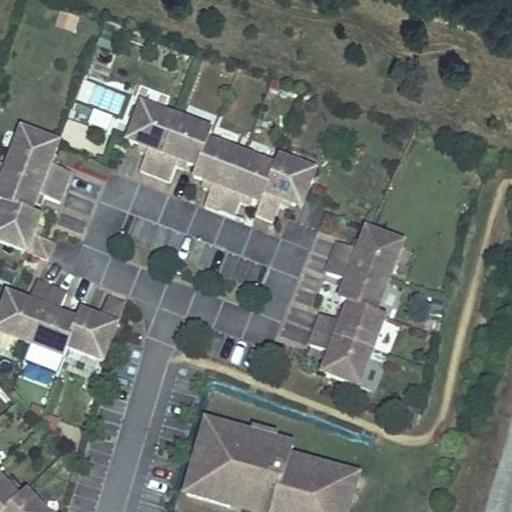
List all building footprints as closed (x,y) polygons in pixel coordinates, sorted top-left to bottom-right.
[(75,33),(79,18),(61,14),(57,28),(75,33)] [(148,90),(144,104),(166,111),(170,97),(148,90)] [(143,105),(130,139),(149,146),(141,168),(170,180),(179,158),(197,166),(194,175),(213,183),(204,205),(234,217),(243,195),(261,202),(256,215),(271,221),(280,199),(300,207),(313,173),(278,158),(274,168),(208,142),(212,132),(143,105)] [(60,144),(26,131),(0,195),(0,200),(8,204),(0,222),(0,239),(50,260),(57,244),(35,235),(43,215),(33,212),(40,194),(62,203),(74,173),(52,164),(60,144)] [(253,224),(258,207),(243,202),(238,220),(253,224)] [(398,243),(363,231),(356,250),(334,242),(323,272),(345,281),(337,300),(347,304),(340,322),(318,314),(306,344),(329,353),(321,372),(356,385),(382,315),(372,312),(398,243)] [(11,296),(0,322),(0,331),(66,357),(70,348),(104,361),(126,304),(110,298),(101,320),(81,313),(78,322),(60,315),(69,293),(39,281),(30,303),(11,296)] [(229,436),(202,429),(185,493),(213,501),(216,492),(230,496),(229,502),(264,511),(345,511),(352,487),(327,480),(331,468),(303,461),(302,467),(287,463),(291,445),(231,429),(229,436)] [(0,511),(43,511),(25,492),(18,498),(0,478),(0,511)] [(210,511),(212,507),(182,498),(178,511),(210,511)]
